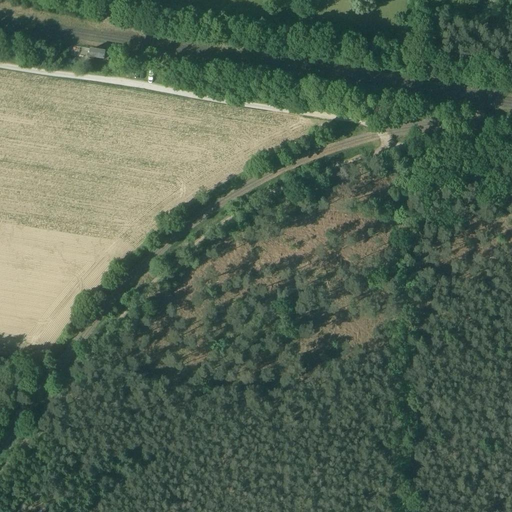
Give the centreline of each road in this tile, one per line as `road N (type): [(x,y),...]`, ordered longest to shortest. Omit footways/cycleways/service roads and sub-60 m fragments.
road 1 (track): [(416,145),(312,176),(217,227),(122,318),(0,491)]
road 2 (track): [(0,63),(367,124),(416,145)]
road 3 (track): [(133,9),(511,71)]
